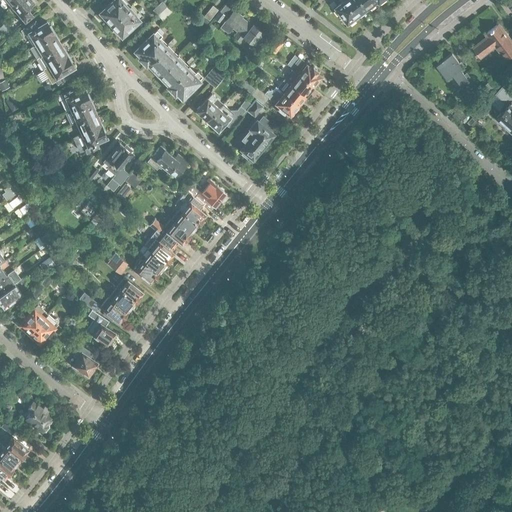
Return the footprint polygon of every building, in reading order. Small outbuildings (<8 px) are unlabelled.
[(32,0),(17,0),(10,6),(23,22),(33,14),(30,10),(36,5),(32,0)] [(111,0),(99,11),(104,15),(111,22),(128,7),(121,0),(111,0)] [(158,13),(166,5),(170,1),(168,0),(163,0),(162,1),(161,1),(153,9),(158,13)] [(350,24),(360,16),(347,0),(340,0),(342,3),(334,8),(339,15),(342,13),(350,24)] [(363,0),(347,0),(360,16),(370,9),(363,0)] [(379,0),(363,0),(370,9),(380,1),(379,0)] [(220,11),(214,18),(219,22),(225,15),(232,6),(227,2),(220,11)] [(213,4),(204,15),(209,20),(218,9),(213,4)] [(171,10),(166,5),(158,13),(162,18),(171,10)] [(128,7),(111,22),(117,28),(117,29),(121,34),(142,15),(145,12),(141,8),(138,11),(137,10),(134,13),(128,7)] [(259,35),(262,31),(253,24),(252,25),(242,16),(237,11),(233,16),(231,14),(221,26),(227,31),(229,31),(233,26),(237,30),(233,36),(240,42),(245,36),(252,42),(249,46),(249,48),(254,53),(265,39),(259,35)] [(203,16),(196,23),(202,29),(209,21),(203,16)] [(24,28),(21,30),(24,35),(27,33),(34,45),(54,33),(47,21),(39,26),(36,21),(24,28)] [(481,56),(496,44),(507,58),(511,53),(511,39),(499,22),(487,32),(489,35),(474,47),(481,56)] [(4,23),(0,26),(0,28),(3,31),(7,36),(13,31),(7,26),(4,23)] [(139,56),(146,64),(165,45),(158,38),(162,34),(163,32),(159,27),(157,29),(157,28),(153,32),(152,31),(148,36),(147,35),(139,43),(140,44),(135,49),(140,54),(139,56)] [(34,45),(30,48),(37,59),(60,44),(54,33),(34,45)] [(278,39),(269,49),(275,54),(283,43),(278,39)] [(60,44),(37,59),(43,69),(47,66),(67,55),(60,44)] [(146,64),(157,75),(176,56),(165,45),(146,64)] [(275,54),(269,49),(266,54),(271,58),(275,54)] [(452,53),(437,64),(448,78),(453,74),(463,87),(470,81),(460,69),(463,67),(452,53)] [(67,55),(47,66),(57,83),(69,76),(66,71),(74,66),(67,55)] [(157,75),(167,85),(186,66),(176,56),(157,75)] [(300,57),(291,67),(292,68),(297,71),(299,73),(314,85),(322,75),(317,71),(319,70),(314,65),(313,66),(310,64),(309,65),(305,61),(305,62),(300,57)] [(209,83),(220,69),(223,66),(217,61),(203,78),(209,83)] [(262,68),(254,62),(251,66),(258,72),(262,68)] [(193,73),(186,66),(167,85),(175,93),(176,91),(182,96),(187,91),(188,92),(195,85),(195,84),(199,79),(202,75),(206,70),(203,67),(201,70),(200,69),(198,71),(196,70),(193,73)] [(292,68),(285,77),(291,82),(306,94),(314,85),(299,73),(297,71),(292,68)] [(226,73),(220,69),(209,83),(215,87),(226,73)] [(5,79),(0,82),(0,88),(1,91),(9,87),(5,79)] [(284,91),(283,91),(298,103),(306,94),(291,82),(284,91)] [(478,91),(482,96),(493,88),(488,82),(478,91)] [(256,86),(251,94),(255,97),(256,97),(264,103),(268,97),(273,101),(274,100),(278,103),(277,104),(280,106),(279,107),(284,111),(285,109),(290,113),(298,103),(283,91),(284,91),(282,90),(280,92),(276,89),(274,91),(268,92),(266,94),(256,86)] [(73,87),(61,92),(70,111),(90,101),(85,88),(76,92),(73,87)] [(207,96),(195,109),(207,120),(219,106),(214,101),(217,98),(212,92),(208,96),(207,96)] [(511,97),(509,95),(505,100),(507,102),(501,108),(503,110),(497,117),(507,126),(505,127),(506,129),(508,131),(510,131),(511,130),(511,97)] [(250,127),(241,138),(245,142),(241,147),(243,149),(241,152),(248,158),(250,155),(253,157),(260,149),(262,150),(268,143),(266,141),(273,132),(269,129),(273,125),(257,112),(264,103),(256,97),(255,97),(251,103),(243,112),(244,112),(252,119),(253,117),(256,119),(250,127)] [(9,98),(6,100),(12,111),(18,108),(13,99),(9,98)] [(219,106),(207,120),(218,130),(225,123),(230,128),(244,112),(243,112),(251,103),(245,99),(237,109),(230,110),(228,107),(223,103),(219,107),(219,106)] [(70,111),(65,113),(70,124),(75,122),(95,113),(96,113),(90,101),(70,111)] [(460,108),(452,115),(458,122),(466,114),(460,108)] [(95,113),(75,122),(80,134),(101,124),(96,113),(95,113)] [(466,117),(460,123),(468,131),(474,124),(466,117)] [(17,124),(11,127),(14,134),(20,131),(17,124)] [(80,134),(73,137),(78,149),(83,147),(86,153),(99,147),(96,141),(106,136),(101,124),(80,134)] [(38,139),(30,142),(33,149),(37,147),(35,144),(39,142),(38,139)] [(119,143),(104,161),(109,165),(108,167),(115,174),(107,183),(113,188),(119,181),(120,182),(128,172),(121,166),(126,159),(128,160),(133,154),(119,143)] [(177,172),(187,160),(177,152),(174,156),(159,144),(147,160),(156,167),(160,162),(169,169),(171,167),(177,172)] [(92,177),(98,170),(93,165),(87,173),(92,177)] [(199,191),(195,196),(206,205),(209,200),(214,204),(220,196),(222,197),(225,193),(224,192),(225,191),(208,178),(198,190),(199,191)] [(7,200),(20,191),(14,182),(4,189),(5,191),(2,193),(7,200)] [(189,183),(185,189),(190,193),(191,193),(195,196),(199,191),(198,190),(198,191),(189,183)] [(184,201),(179,207),(199,223),(203,218),(202,216),(205,212),(199,207),(203,203),(195,196),(191,193),(190,193),(184,201)] [(17,195),(8,202),(12,208),(22,201),(17,195)] [(28,201),(19,208),(23,214),(32,207),(28,201)] [(175,213),(172,216),(190,231),(192,228),(195,228),(199,223),(179,207),(175,213)] [(100,211),(95,218),(101,223),(107,216),(100,211)] [(155,218),(150,223),(151,224),(156,228),(161,232),(161,233),(176,245),(180,240),(182,241),(185,238),(187,238),(190,234),(190,231),(172,216),(166,223),(164,226),(163,225),(155,218)] [(94,218),(92,222),(98,227),(101,223),(94,218)] [(39,223),(33,227),(38,235),(44,231),(39,223)] [(153,233),(144,243),(148,246),(167,262),(172,257),(171,254),(173,251),(172,250),(176,245),(161,233),(161,232),(156,228),(153,233)] [(46,233),(39,238),(44,244),(51,240),(46,233)] [(136,253),(139,256),(140,256),(158,270),(160,267),(163,268),(167,262),(148,246),(143,252),(142,253),(139,250),(136,253)] [(71,249),(63,260),(69,264),(77,254),(71,249)] [(60,254),(58,251),(52,255),(50,257),(50,256),(39,264),(45,271),(55,264),(53,260),(55,258),(60,254)] [(112,259),(125,269),(129,264),(116,254),(112,259)] [(136,263),(133,267),(150,280),(153,277),(155,277),(159,273),(158,270),(140,256),(139,256),(135,262),(136,263)] [(121,274),(125,269),(112,259),(108,264),(121,274)] [(0,264),(0,279),(7,274),(2,268),(7,265),(8,264),(6,260),(5,260),(0,263),(1,264),(0,264)] [(7,274),(0,279),(0,294),(8,288),(15,283),(8,273),(7,274)] [(121,279),(116,285),(136,301),(140,295),(139,294),(143,290),(125,276),(122,280),(121,279)] [(8,288),(0,294),(0,299),(5,306),(23,293),(15,283),(8,288)] [(31,294),(36,298),(44,289),(39,285),(31,294)] [(112,292),(110,295),(127,309),(129,306),(132,306),(136,301),(116,285),(111,291),(112,292)] [(100,304),(84,291),(79,297),(95,310),(98,307),(100,304)] [(127,311),(127,309),(110,295),(108,294),(103,301),(105,302),(102,305),(100,304),(98,307),(116,322),(122,315),(124,315),(127,311)] [(30,296),(23,305),(28,309),(35,300),(30,296)] [(23,318),(19,322),(24,327),(24,329),(27,331),(28,330),(30,332),(48,312),(37,302),(31,309),(22,318),(23,318)] [(95,317),(88,329),(88,331),(92,334),(92,333),(107,343),(108,342),(110,342),(113,338),(112,335),(115,332),(105,325),(106,324),(104,322),(106,319),(91,309),(89,313),(95,317)] [(48,312),(30,332),(31,333),(31,335),(34,337),(35,337),(40,342),(44,338),(46,336),(51,341),(57,333),(52,329),(53,328),(58,322),(58,321),(59,321),(59,320),(59,319),(58,319),(58,318),(57,318),(57,317),(56,317),(55,317),(55,318),(54,318),(48,312)] [(71,316),(65,322),(71,327),(76,320),(71,316)] [(77,358),(73,364),(76,366),(75,367),(87,375),(87,374),(89,375),(98,362),(90,357),(93,353),(81,344),(73,355),(77,358)] [(53,410),(44,404),(42,406),(37,402),(37,403),(33,400),(27,407),(31,410),(25,417),(27,418),(24,421),(30,426),(32,423),(42,430),(54,415),(51,413),(53,410)] [(9,415),(4,421),(15,429),(19,424),(9,415)] [(4,421),(1,426),(8,431),(6,433),(9,436),(8,437),(6,436),(1,442),(21,459),(26,453),(24,451),(28,447),(11,434),(15,429),(4,421)] [(1,442),(0,444),(0,456),(12,467),(15,463),(17,464),(21,459),(1,442)] [(0,479),(3,476),(4,477),(7,473),(9,473),(13,469),(12,467),(0,456),(0,479)]
